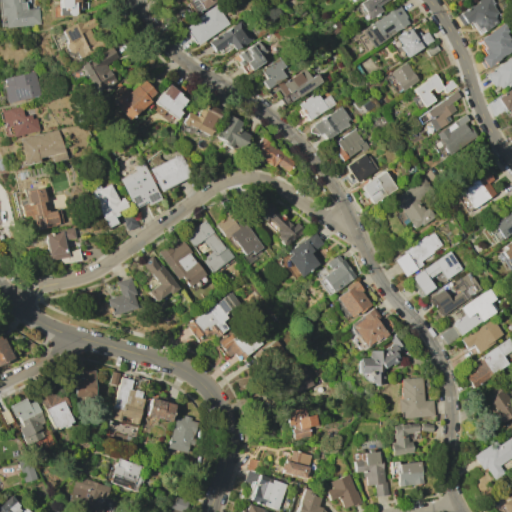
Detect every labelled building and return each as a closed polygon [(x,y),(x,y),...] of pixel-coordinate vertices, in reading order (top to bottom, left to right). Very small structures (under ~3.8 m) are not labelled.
[(0,0),(18,0),(19,2),(22,2),(23,9),(35,8),(37,24),(2,28),(2,26),(0,26),(0,0)] [(56,6),(56,0),(77,0),(77,2),(73,2),(73,14),(70,14),(54,15),(54,6),(56,6)] [(216,0),(194,15),(185,2),(188,0),(216,0)] [(358,2),(361,0),(386,0),(378,6),(381,10),(376,13),(377,15),(374,17),(373,15),(368,18),(358,2)] [(470,6),(471,7),(479,1),(478,0),(491,0),(493,3),(492,4),(497,12),(493,15),(497,22),(484,31),(481,27),(477,29),(470,20),(462,26),(455,16),(470,6)] [(193,21),(192,19),(215,4),(227,23),(195,45),(184,27),(193,21)] [(359,31),(398,5),(405,17),(403,18),(407,23),(370,47),(359,31)] [(90,15),(95,25),(86,30),(91,42),(97,39),(100,47),(75,58),(72,51),(66,53),(61,43),(63,42),(58,30),(90,15)] [(239,20),(251,39),(234,50),(228,42),(213,52),(206,42),(239,20)] [(485,54),(482,49),(484,48),(478,40),(504,22),(507,27),(506,28),(508,32),(506,33),(510,39),(508,40),(511,46),(511,48),(486,68),(479,58),(485,54)] [(400,46),(395,38),(409,28),(414,35),(418,31),(420,35),(425,31),(431,40),(406,57),(398,47),(400,46)] [(256,41),(264,52),(258,56),(262,61),(248,70),(244,63),(239,66),(236,61),(240,59),(236,53),(256,41)] [(433,44),(437,50),(428,56),(424,50),(433,44)] [(109,47),(115,57),(102,64),(112,80),(100,87),(99,86),(92,90),(77,65),(109,47)] [(277,57),(284,66),(279,69),(284,76),(266,88),(261,81),(265,78),(259,69),(277,57)] [(509,57),(511,61),(511,83),(506,87),(504,84),(499,88),(496,84),(492,86),(484,74),(509,57)] [(404,62),(417,81),(401,91),(389,72),(404,62)] [(302,68),(308,77),(314,73),(319,81),(283,105),(279,98),(280,97),(276,90),(272,92),(270,89),(302,68)] [(0,87),(2,86),(0,78),(32,70),(34,82),(37,81),(40,94),(3,103),(0,87)] [(411,89),(426,79),(426,78),(433,74),(441,86),(447,82),(446,81),(451,78),(455,85),(443,93),(441,88),(435,92),(432,87),(426,91),(428,93),(429,93),(433,100),(422,107),(411,89)] [(122,87),(127,92),(142,79),(154,92),(147,98),(149,101),(126,120),(108,99),(122,87)] [(167,85),(178,94),(178,95),(184,100),(175,110),(178,112),(173,118),(153,102),(167,85)] [(511,86),(511,107),(509,110),(508,108),(504,110),(496,97),(511,86)] [(297,105),(296,103),(314,91),(320,100),(328,94),(334,103),(325,109),(325,108),(307,120),(303,114),(300,116),(294,107),(297,105)] [(454,91),(458,97),(449,103),(454,110),(447,115),(450,120),(433,131),(425,120),(419,124),(415,117),(454,91)] [(187,111),(193,114),(200,102),(205,105),(205,103),(221,111),(216,119),(213,118),(208,129),(211,130),(208,136),(181,122),(187,111)] [(310,124),(340,105),(348,119),(345,121),(348,125),(324,140),(320,133),(317,135),(310,124)] [(0,109),(18,106),(20,116),(29,114),(30,118),(34,117),(37,130),(10,136),(9,134),(3,135),(0,122),(0,109)] [(215,131),(216,131),(226,114),(240,122),(237,128),(248,135),(240,149),(231,144),(229,147),(221,143),(223,141),(213,135),(215,131)] [(436,140),(437,139),(433,134),(443,128),(446,131),(454,125),(452,121),(463,114),(467,120),(462,123),(467,131),(470,129),(474,136),(446,155),(436,140)] [(336,145),(333,141),(352,128),(361,142),(362,141),(367,147),(361,152),(358,148),(340,161),(332,148),(336,145)] [(56,129),(65,159),(51,162),(50,155),(36,158),(36,161),(22,165),(16,139),(56,129)] [(259,137),(267,142),(266,144),(273,149),(274,148),(281,152),(280,154),(292,162),(286,171),(274,163),(271,166),(256,156),(258,154),(251,149),(259,137)] [(179,153),(190,175),(159,191),(148,169),(179,153)] [(362,154),(364,157),(366,155),(375,168),(355,182),(352,177),(348,180),(345,174),(348,172),(344,166),(362,154)] [(135,171),(133,167),(142,163),(159,199),(147,205),(145,200),(131,207),(118,179),(135,171)] [(485,169),(491,179),(486,183),(493,193),(471,208),(466,200),(469,198),(461,186),(485,169)] [(362,189),(360,185),(383,171),(394,188),(371,203),(366,196),(362,199),(358,192),(362,189)] [(422,177),(431,191),(416,200),(423,210),(426,207),(433,216),(419,225),(418,224),(411,228),(391,198),(422,177)] [(98,186),(99,188),(109,183),(116,199),(121,196),(125,206),(115,211),(117,214),(112,217),(115,222),(105,227),(88,190),(98,186)] [(40,187),(43,201),(39,202),(41,211),(44,210),(45,212),(52,210),(55,224),(35,229),(34,225),(32,225),(30,218),(27,219),(27,216),(20,218),(17,206),(25,204),(22,192),(40,187)] [(270,204),(289,226),(294,222),(301,230),(283,246),(275,237),(276,236),(258,215),(270,204)] [(225,216),(223,213),(232,207),(260,247),(251,253),(249,250),(243,255),(237,246),(232,250),(214,224),(225,216)] [(511,209),(511,231),(511,230),(499,238),(490,224),(511,209)] [(120,218),(131,213),(137,225),(126,230),(120,218)] [(203,220),(222,246),(224,245),(232,257),(209,273),(201,261),(211,254),(201,240),(191,247),(182,235),(203,220)] [(57,231),(57,229),(71,227),(73,238),(62,239),(63,247),(76,245),(78,260),(58,263),(57,258),(46,259),(42,234),(57,231)] [(312,232),(321,243),(308,253),(315,263),(299,276),(284,258),(289,254),(287,251),(312,232)] [(402,253),(400,250),(424,235),(425,236),(431,232),(440,245),(431,251),(432,252),(418,261),(420,265),(402,276),(391,260),(402,253)] [(504,249),(502,245),(511,238),(511,261),(509,257),(505,259),(500,252),(504,249)] [(167,243),(171,249),(182,241),(189,252),(187,254),(194,262),(204,274),(202,276),(205,280),(191,291),(188,286),(187,287),(179,276),(175,279),(155,252),(167,243)] [(448,251),(460,269),(445,279),(439,270),(426,279),(432,287),(420,295),(408,277),(448,251)] [(335,267),(334,265),(329,269),(324,263),(336,255),(339,260),(340,259),(353,276),(331,292),(320,277),(335,267)] [(150,257),(155,263),(156,262),(159,266),(160,265),(177,288),(169,294),(167,291),(153,302),(146,292),(157,284),(150,274),(148,275),(140,264),(150,257)] [(442,289),(448,298),(458,291),(452,282),(468,271),(479,289),(440,315),(435,307),(435,306),(429,297),(442,289)] [(118,295),(114,282),(128,278),(133,294),(130,295),(134,307),(109,316),(104,300),(118,295)] [(345,290),(343,288),(353,280),(361,290),(358,292),(368,305),(357,313),(356,311),(348,317),(333,298),(345,290)] [(463,315),(458,308),(488,289),(495,299),(488,303),(494,312),(458,335),(450,323),(463,315)] [(229,291),(238,304),(228,312),(228,311),(224,314),(226,317),(221,321),(226,329),(215,337),(212,333),(208,335),(206,333),(202,336),(200,333),(193,338),(183,325),(229,291)] [(361,318),(359,316),(370,308),(377,317),(374,319),(385,335),(380,339),(379,337),(371,342),(371,341),(363,347),(349,327),(361,318)] [(491,318),(501,334),(492,340),(494,342),(477,353),(471,344),(465,348),(459,339),(491,318)] [(243,321),(259,344),(237,360),(231,352),(226,356),(215,341),(243,321)] [(382,369),(382,382),(380,383),(378,385),(375,386),(373,385),(372,383),(368,383),(362,379),(359,374),(359,369),(357,369),(357,361),(359,361),(359,358),(368,358),(368,351),(382,351),(391,344),(387,338),(395,332),(403,343),(396,348),(400,353),(396,356),(399,360),(391,365),(390,363),(382,369)] [(0,338),(1,338),(12,357),(0,363),(0,338)] [(474,363),(473,362),(507,338),(511,344),(511,350),(503,356),(508,364),(473,388),(462,372),(474,363)] [(79,378),(79,370),(93,370),(94,398),(82,398),(82,396),(73,396),(73,378),(79,378)] [(110,371),(117,373),(114,385),(107,383),(110,371)] [(289,379),(296,393),(312,385),(305,372),(289,379)] [(112,408),(110,408),(118,377),(130,380),(128,389),(133,391),(133,389),(139,391),(138,398),(141,399),(134,423),(128,422),(129,418),(119,415),(118,421),(109,418),(112,408)] [(399,399),(398,379),(420,377),(421,401),(431,400),(432,416),(400,418),(400,411),(396,411),(395,399),(399,399)] [(45,389),(49,395),(59,390),(67,406),(63,408),(70,421),(66,423),(67,425),(62,427),(61,425),(55,428),(54,426),(51,427),(39,404),(38,404),(33,395),(45,389)] [(29,395),(53,442),(43,447),(38,437),(26,444),(23,436),(21,437),(16,427),(21,424),(16,415),(12,417),(7,406),(29,395)] [(493,395),(509,417),(500,422),(485,401),(493,395)] [(148,398),(156,400),(157,397),(163,398),(163,402),(172,404),(171,412),(172,412),(171,415),(170,414),(168,422),(156,419),(155,423),(143,420),(148,398)] [(302,408),(304,416),(313,414),(315,424),(306,426),(308,435),(292,439),(290,429),(291,429),(291,426),(287,427),(283,412),(302,408)] [(0,412),(5,409),(11,420),(5,423),(0,412)] [(175,416),(182,418),(183,415),(190,417),(189,420),(196,422),(191,438),(194,438),(192,445),(188,443),(185,452),(166,447),(175,416)] [(394,444),(391,426),(416,423),(417,432),(405,433),(406,442),(410,442),(412,453),(391,456),(389,445),(394,444)] [(419,423),(431,425),(430,431),(418,430),(419,423)] [(471,455),(494,439),(497,444),(509,437),(511,441),(511,463),(508,458),(497,466),(502,473),(492,480),(484,468),(481,470),(471,455)] [(288,455),(289,450),(308,455),(303,478),(280,473),(280,470),(278,469),(279,463),(282,464),(284,454),(288,455)] [(362,460),(362,453),(366,453),(366,451),(370,450),(371,452),(376,451),(376,458),(379,458),(382,482),(384,482),(386,495),(374,496),(372,485),(364,486),(363,476),(360,477),(359,472),(352,473),(351,461),(362,460)] [(28,457),(34,478),(22,482),(16,461),(28,457)] [(117,458),(143,468),(141,475),(143,476),(141,482),(138,481),(135,491),(108,481),(117,458)] [(395,461),(395,464),(418,461),(420,483),(396,486),(395,473),(389,474),(388,462),(395,461)] [(329,488),(326,482),(345,474),(353,491),(354,491),(360,503),(351,506),(350,504),(341,508),(336,497),(327,501),(323,491),(329,488)] [(253,486),(257,487),(258,484),(255,483),(258,475),(269,478),(269,477),(272,478),(271,480),(284,484),(276,509),(249,500),(253,486)] [(108,487),(100,511),(67,500),(76,476),(108,487)] [(293,511),(303,488),(315,493),(314,496),(319,498),(315,507),(326,511),(325,511),(293,511)] [(499,505),(498,503),(506,499),(504,496),(511,491),(511,511),(501,511),(497,506),(499,505)] [(0,511),(0,502),(8,496),(16,505),(14,507),(18,510),(23,506),(28,511),(0,511)] [(175,497),(187,501),(183,511),(171,508),(175,497)]
